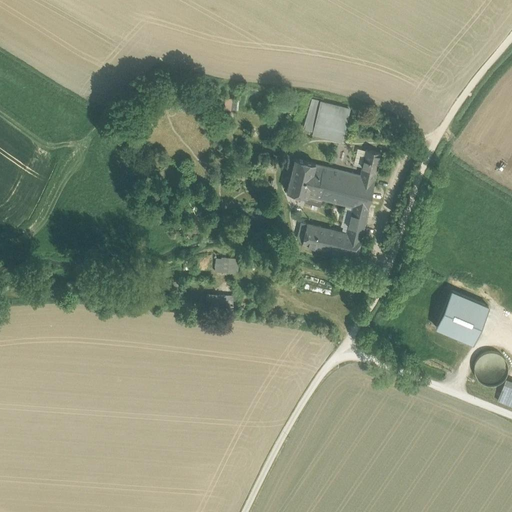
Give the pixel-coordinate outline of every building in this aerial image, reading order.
[(311,100),(303,127),(314,130),(321,102),(311,100)] [(349,109),(321,102),(314,130),(314,131),(342,138),(349,109)] [(360,175),(315,164),(307,194),(345,204),(370,196),(380,152),(366,149),(360,175)] [(315,163),(295,158),(292,168),(289,179),(287,190),(307,195),(315,164),(315,163)] [(353,206),(347,232),(306,223),(301,244),(356,257),(370,196),(345,204),(353,206)] [(470,342),(485,302),(446,288),(431,327),(470,342)] [(220,297),(220,307),(234,307),(234,297),(220,297)] [(500,354),(494,351),(488,352),(482,354),(477,359),(475,365),(475,372),(477,378),(482,383),(488,385),(494,384),(500,382),(504,377),(507,371),(507,364),(504,359),(500,354)] [(511,380),(505,378),(497,400),(511,406),(511,380)]
